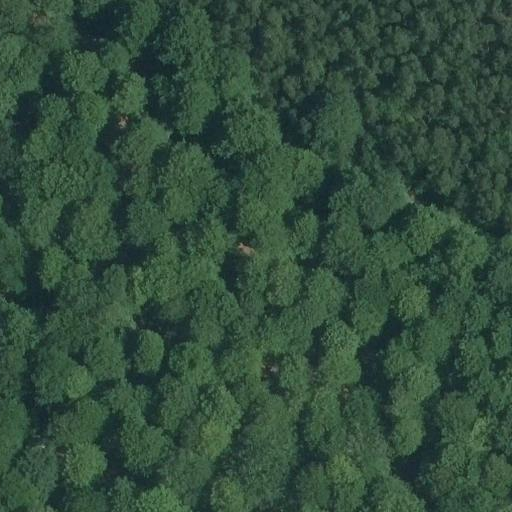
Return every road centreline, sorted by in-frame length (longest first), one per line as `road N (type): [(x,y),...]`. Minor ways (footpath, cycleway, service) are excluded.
road 1 (track): [(138,81),(262,159),(511,295)]
road 2 (track): [(138,81),(0,369)]
road 3 (track): [(2,0),(138,81)]
